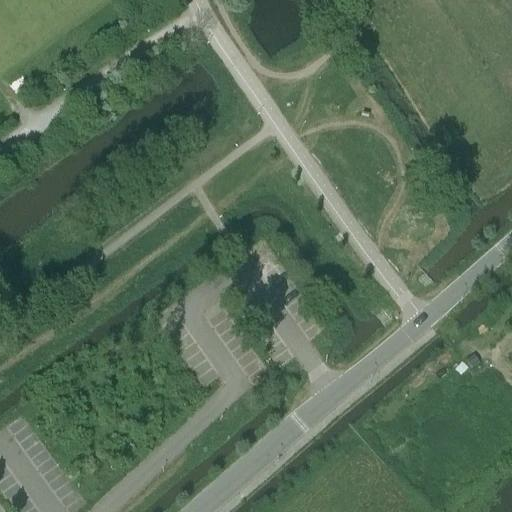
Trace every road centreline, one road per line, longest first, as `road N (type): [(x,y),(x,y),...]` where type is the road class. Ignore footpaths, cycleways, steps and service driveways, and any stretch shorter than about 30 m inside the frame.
road 1 (unclassified): [(203,511),(511,244)]
road 2 (unknown): [(0,377),(100,307)]
